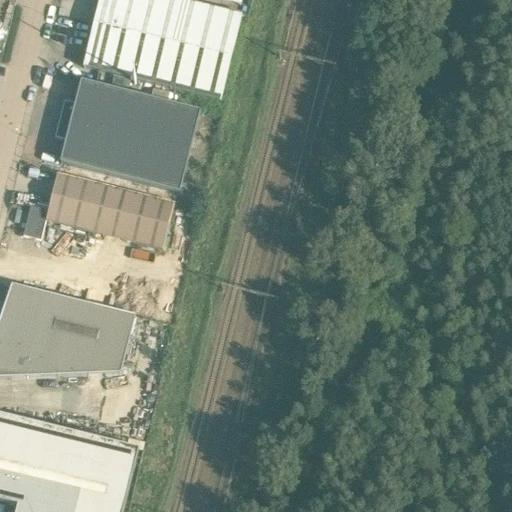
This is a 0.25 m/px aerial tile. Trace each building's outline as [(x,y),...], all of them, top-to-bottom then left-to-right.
[(231,60),(241,17),(170,0),(100,0),(94,26),(231,60)] [(196,0),(238,10),(240,0),(196,0)] [(83,69),(220,102),(231,60),(94,26),(83,69)] [(66,143),(61,165),(177,194),(198,113),(81,84),(75,106),(65,103),(55,140),(66,143)] [(175,206),(58,176),(48,213),(31,209),(23,238),(41,243),(46,223),(163,252),(175,206)] [(0,381),(121,376),(136,318),(12,288),(16,292),(14,300),(11,299),(7,315),(10,316),(0,356),(0,381)] [(123,511),(138,452),(0,417),(0,505),(14,509),(13,511),(123,511)]
